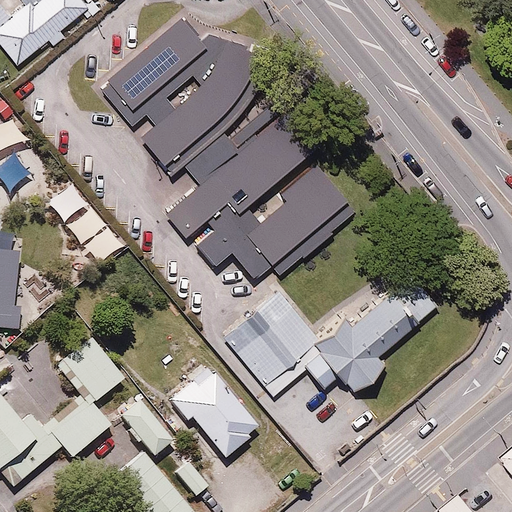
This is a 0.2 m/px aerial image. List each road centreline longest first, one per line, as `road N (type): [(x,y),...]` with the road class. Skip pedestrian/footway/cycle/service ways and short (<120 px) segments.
road 1 (primary): [(348,511),(400,449),(484,378),(511,334)]
road 2 (primary): [(511,246),(404,107),(383,58)]
road 3 (primary): [(511,401),(421,475),(353,511)]
road 4 (primary): [(383,58),(424,86),(511,187)]
